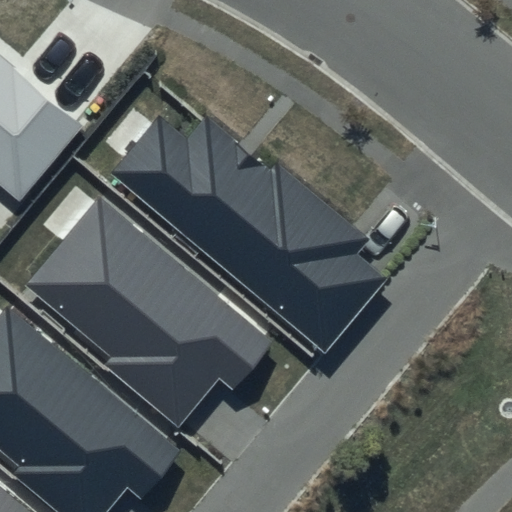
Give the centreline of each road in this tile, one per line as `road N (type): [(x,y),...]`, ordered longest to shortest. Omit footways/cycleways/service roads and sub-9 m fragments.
road 1 (residential): [(511,182),(236,511)]
road 2 (residential): [(347,0),(511,125)]
